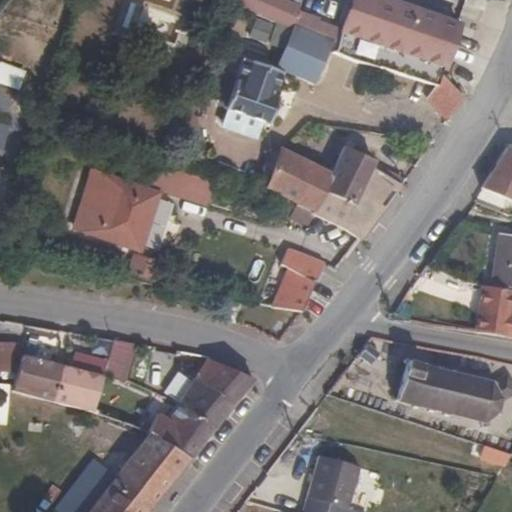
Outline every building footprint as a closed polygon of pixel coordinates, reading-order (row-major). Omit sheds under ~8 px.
[(375,73),(385,76),(424,91),(433,76),(442,49),(455,16),(434,8),(433,11),(400,0),(294,0),(289,14),(335,30),(329,49),(328,51),(346,62),(375,73)] [(465,0),(463,8),(480,14),(484,0),(465,0)] [(252,19),(247,37),(264,41),(269,24),(252,19)] [(346,62),(328,51),(329,49),(283,32),(269,71),(358,111),(366,93),(375,73),(346,62)] [(265,100),(274,76),(237,62),(218,112),(260,127),(265,115),(270,102),(265,100)] [(376,98),(385,76),(375,73),(366,93),(376,98)] [(425,114),(446,94),(433,76),(424,91),(416,101),(425,114)] [(425,114),(437,130),(455,106),(446,94),(425,114)] [(269,154),(255,192),(307,218),(317,196),(324,181),(269,154)] [(324,181),(317,196),(341,207),(357,177),(361,168),(348,162),(336,156),(324,181)] [(511,160),(498,156),(492,167),(486,178),(511,187),(511,160)] [(203,183),(148,166),(140,189),(195,208),(203,183)] [(149,197),(84,172),(63,228),(127,253),(149,197)] [(391,190),(357,177),(341,207),(317,196),(307,218),(339,232),(352,242),(372,215),(391,190)] [(511,208),(511,204),(511,187),(486,178),(474,198),(511,208)] [(511,245),(491,241),(486,265),(481,290),(511,296),(511,245)] [(129,254),(126,276),(151,279),(154,257),(129,254)] [(300,304),(307,289),(283,278),(270,304),(247,298),(244,308),(261,313),(294,315),(300,304)] [(0,294),(9,295),(10,285),(0,284),(0,294)] [(158,284),(157,291),(175,294),(176,287),(158,284)] [(466,337),(511,344),(511,320),(500,318),(502,306),(503,296),(472,292),(469,315),(466,337)] [(511,307),(511,297),(503,296),(502,306),(511,307)] [(107,344),(99,382),(99,383),(117,387),(125,347),(107,344)] [(369,359),(357,350),(353,355),(349,360),(361,369),(369,359)] [(169,405),(206,432),(226,406),(246,381),(201,359),(169,405)] [(397,361),(395,361),(384,405),(386,406),(387,404),(402,407),(402,410),(404,410),(405,408),(417,411),(417,414),(419,414),(420,412),(434,415),(433,418),(436,418),(437,416),(470,425),(472,427),(473,426),(472,424),(484,415),(484,416),(485,416),(487,416),(487,415),(485,412),(488,401),(503,394),(495,377),(479,385),(447,376),(447,375),(444,374),(444,376),(430,372),(430,371),(428,370),(427,371),(416,368),(417,367),(414,366),(413,367),(397,363),(397,362),(397,361)] [(92,419),(99,383),(99,382),(79,378),(38,369),(18,365),(15,383),(12,402),(92,419)] [(194,447),(206,432),(169,405),(161,415),(153,410),(141,434),(143,435),(182,462),(194,447)] [(42,412),(25,410),(24,428),(41,429),(42,412)] [(141,511),(160,488),(166,481),(172,474),(182,462),(143,435),(112,477),(85,511),(141,511)] [(297,511),(339,511),(352,470),(314,459),(297,511)] [(0,502),(2,500),(16,479),(0,467),(0,502)] [(16,510),(30,489),(16,479),(2,500),(16,510)]
